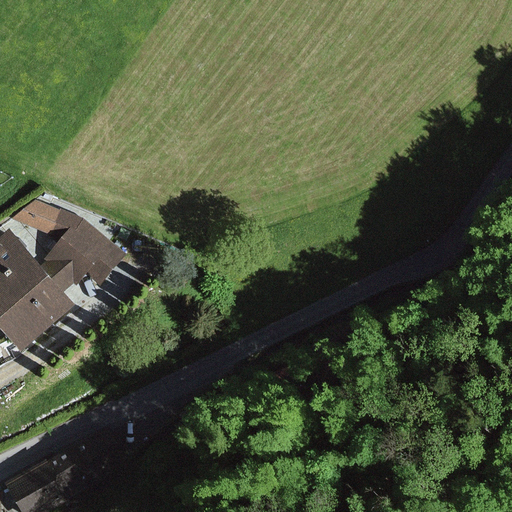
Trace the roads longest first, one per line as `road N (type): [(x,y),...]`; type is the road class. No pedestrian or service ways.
road 1 (unclassified): [(135,407),(261,338),(440,258),(464,236),(511,160)]
road 2 (residential): [(135,407),(0,466)]
